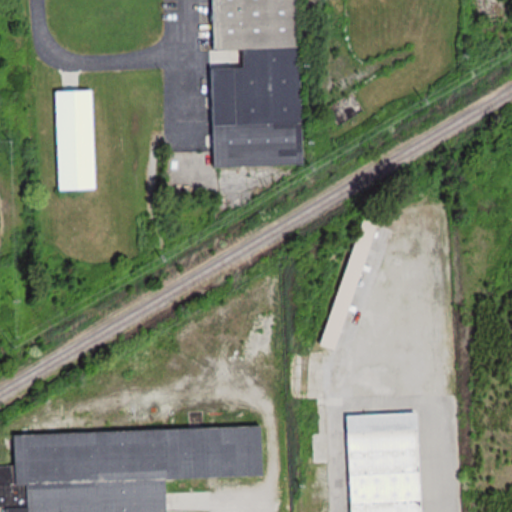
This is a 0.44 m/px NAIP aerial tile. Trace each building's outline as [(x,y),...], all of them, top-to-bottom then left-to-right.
[(307,162),(304,0),(215,0),(216,48),(248,48),(248,66),(212,66),(213,164),(307,162)] [(61,90),(63,188),(100,188),(98,89),(61,90)] [(328,345),(344,350),(381,220),(365,215),(328,345)] [(355,511),(426,511),(423,411),(351,414),(355,511)] [(20,434),(21,464),(0,464),(0,507),(3,507),(7,508),(7,511),(173,511),(172,478),(193,477),(192,469),(204,427),(20,434)]
